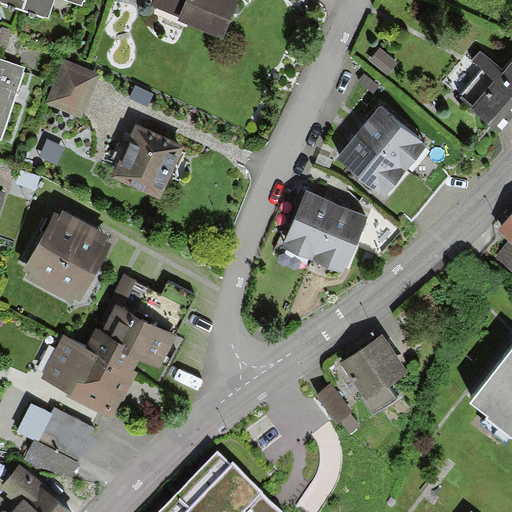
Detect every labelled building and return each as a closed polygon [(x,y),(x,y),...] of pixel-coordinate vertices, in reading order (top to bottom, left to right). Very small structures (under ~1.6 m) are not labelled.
[(84,0),(0,0),(0,5),(47,20),(53,0),(55,0),(82,8),(84,0)] [(163,0),(160,8),(238,37),(252,0),(163,0)] [(511,63),(495,51),(466,89),(511,124),(511,63)] [(97,73),(64,59),(45,102),(79,116),(97,73)] [(33,70),(0,60),(0,136),(12,140),(33,70)] [(376,109),(338,155),(383,192),(421,145),(376,109)] [(181,141),(136,123),(115,174),(159,193),(181,141)] [(359,217),(305,197),(287,244),(341,265),(359,217)] [(381,212),(361,240),(382,256),(402,227),(381,212)] [(101,236),(57,215),(30,270),(74,292),(101,236)] [(511,218),(502,229),(511,237),(511,218)] [(66,331),(43,378),(118,416),(149,354),(168,363),(199,302),(166,286),(161,298),(119,277),(86,341),(66,331)] [(380,339),(344,360),(373,407),(393,395),(383,379),(399,369),(380,339)] [(511,349),(508,347),(468,399),(511,432),(511,349)] [(348,437),(364,427),(339,383),(323,392),(348,437)] [(89,430),(52,414),(33,457),(69,474),(89,430)] [(65,511),(20,469),(0,489),(0,490),(20,509),(16,511),(65,511)] [(259,511),(221,473),(181,511),(259,511)]
